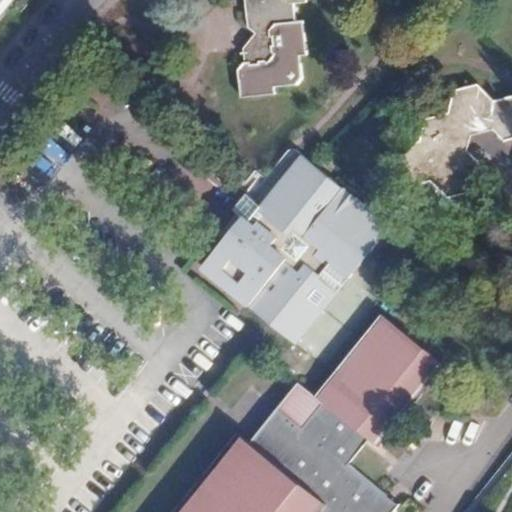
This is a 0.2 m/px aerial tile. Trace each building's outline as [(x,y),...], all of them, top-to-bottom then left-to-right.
[(0,0),(0,14),(11,0),(0,0)] [(247,0),(250,23),(261,33),(246,50),(247,60),(243,60),(237,66),(240,96),(275,92),(274,84),(296,82),(303,75),(301,52),(308,51),(305,17),(298,18),(296,0),(299,0),(247,0)] [(511,96),(495,100),(479,83),(454,89),(448,113),(424,118),(418,141),(395,146),(389,169),(405,186),(430,181),(445,197),(468,192),(476,159),(465,149),(470,135),(494,130),(504,140),(511,138),(511,96)] [(233,207),(244,217),(204,268),(271,321),(297,342),(375,245),(392,223),(315,161),(306,153),(260,210),(254,205),(257,200),(246,192),(233,207)] [(252,445),(241,436),(180,511),(395,511),(401,505),(350,464),(371,438),(378,444),(444,363),(384,315),(319,397),(301,382),(252,445)]
